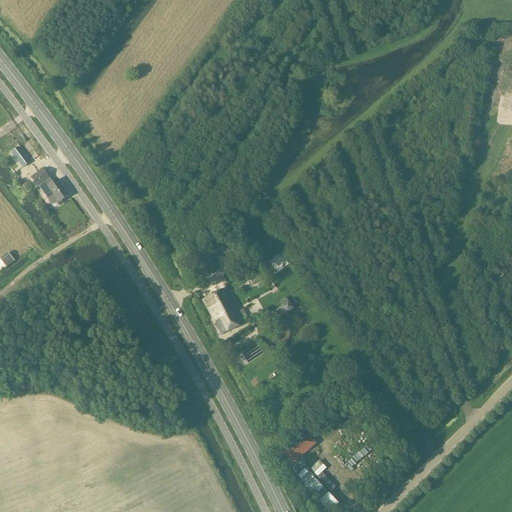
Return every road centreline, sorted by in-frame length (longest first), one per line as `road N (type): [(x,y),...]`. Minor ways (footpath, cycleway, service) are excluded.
road 1 (secondary): [(282,511),(196,354),(0,71)]
road 2 (track): [(511,119),(480,174),(430,310),(463,398)]
road 3 (unclassified): [(381,511),(511,383)]
